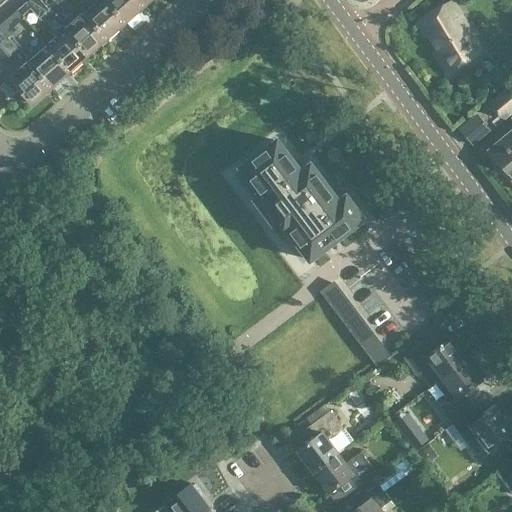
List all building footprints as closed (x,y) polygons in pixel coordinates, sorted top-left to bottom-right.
[(40,0),(30,0),(18,11),(23,17),(31,9),(40,20),(50,11),(40,0)] [(106,0),(101,0),(86,13),(85,14),(108,40),(127,23),(106,0)] [(106,0),(127,23),(145,7),(138,0),(106,0)] [(448,79),(484,57),(453,4),(417,25),(425,40),(430,38),(437,50),(434,54),(448,79)] [(72,17),(76,22),(66,30),(89,56),(108,40),(85,14),(86,13),(83,9),(72,17)] [(9,19),(16,27),(25,19),(23,17),(18,11),(9,19)] [(48,47),(70,73),(89,56),(66,30),(58,38),(48,47)] [(70,73),(48,47),(29,63),(51,89),(70,73)] [(29,63),(0,88),(10,100),(20,92),(33,106),(51,89),(29,63)] [(511,111),(511,85),(491,104),(504,119),(511,111)] [(509,175),(511,178),(511,118),(511,119),(511,120),(511,130),(487,152),(508,176),(509,175)] [(278,142),(242,169),(262,197),(257,201),(274,224),(284,238),(290,233),(311,261),(364,220),(347,197),(339,203),(331,193),(331,192),(330,191),(322,181),(322,180),(321,179),(313,169),(314,169),(312,167),(311,168),(312,169),(303,175),(278,142)] [(332,284),(320,293),(325,300),(337,291),(332,284)] [(325,300),(330,306),(342,298),(337,291),(325,300)] [(330,306),(336,313),(347,304),(342,298),(330,306)] [(336,313),(341,320),(352,311),(347,304),(336,313)] [(341,320),(346,327),(357,318),(352,311),(341,320)] [(346,327),(351,333),(363,325),(357,318),(346,327)] [(351,333),(356,340),(368,331),(363,325),(351,333)] [(444,379),(469,360),(447,330),(406,360),(419,378),(435,366),(444,379)] [(356,340),(361,347),(373,338),(368,331),(356,340)] [(373,338),(361,347),(366,354),(378,345),(373,338)] [(378,345),(366,354),(371,361),(383,352),(378,345)] [(383,352),(371,361),(377,367),(388,358),(383,352)] [(469,360),(444,379),(453,392),(438,403),(452,422),(473,406),(466,397),(486,382),(484,381),(489,378),(482,368),(477,371),(469,360)] [(481,439),(491,452),(511,436),(511,426),(499,408),(483,420),(476,409),(455,425),(471,447),(481,439)] [(315,473),(340,455),(332,443),(347,432),(333,413),(312,428),(319,437),(299,452),(315,473)] [(416,450),(428,441),(419,429),(407,438),(416,450)] [(340,455),(315,473),(331,495),(352,480),(359,490),(379,475),(363,454),(348,465),(340,455)] [(396,468),(403,478),(413,471),(406,461),(396,468)] [(511,463),(498,473),(511,492),(511,463)] [(159,481),(166,490),(182,478),(174,469),(159,481)] [(384,511),(383,511),(394,503),(378,482),(357,498),(364,507),(356,511),(384,511)] [(167,506),(159,511),(207,511),(211,509),(192,486),(167,506)]
